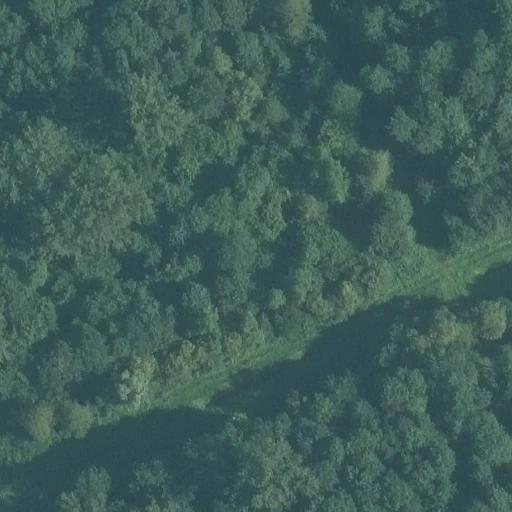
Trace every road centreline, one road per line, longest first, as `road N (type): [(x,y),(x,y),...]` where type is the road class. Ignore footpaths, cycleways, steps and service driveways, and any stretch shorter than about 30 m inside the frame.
road 1 (track): [(511,237),(10,471)]
road 2 (track): [(35,505),(511,284)]
road 3 (track): [(511,431),(312,0)]
